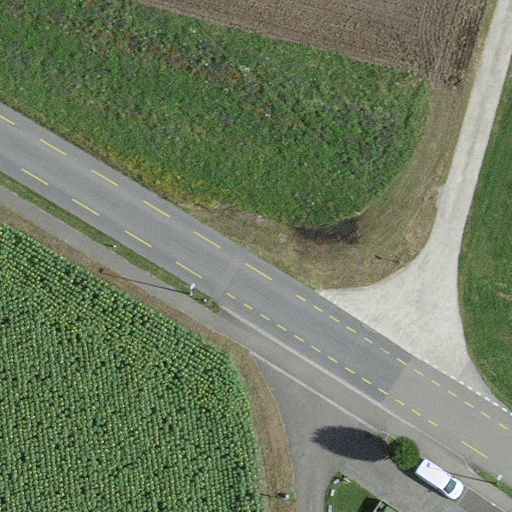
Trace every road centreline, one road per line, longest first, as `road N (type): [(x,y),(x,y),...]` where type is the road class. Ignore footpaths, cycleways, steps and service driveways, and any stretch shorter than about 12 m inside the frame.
road 1 (tertiary): [(338,346),(0,137)]
road 2 (residential): [(411,392),(511,33)]
road 3 (residential): [(319,511),(315,475),(338,346)]
road 4 (tertiary): [(511,459),(411,392)]
